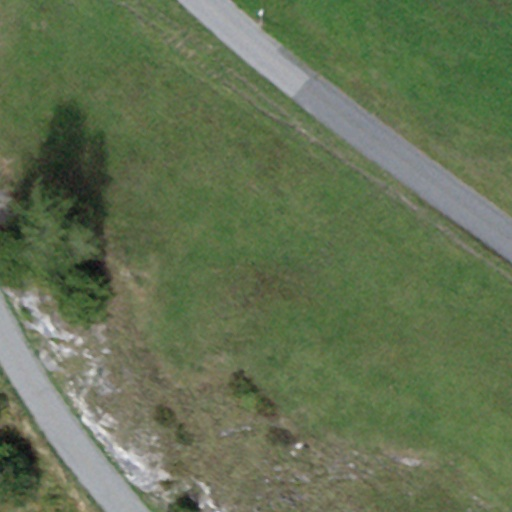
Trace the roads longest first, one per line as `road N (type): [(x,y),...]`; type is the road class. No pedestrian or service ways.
road 1 (residential): [(210,0),(287,78),(511,238)]
road 2 (unclassified): [(0,322),(52,409),(141,511)]
